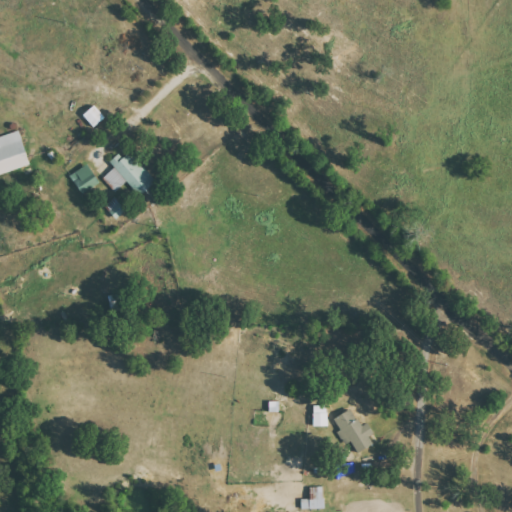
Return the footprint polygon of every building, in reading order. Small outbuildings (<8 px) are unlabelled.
[(0,136),(0,174),(30,165),(20,131),(0,136)] [(127,180),(140,196),(157,181),(131,152),(122,159),(118,155),(110,162),(115,167),(103,177),(115,191),(127,180)] [(71,174),(82,194),(100,184),(89,164),(71,174)] [(105,205),(117,219),(126,210),(115,197),(105,205)] [(358,452),(377,442),(367,423),(362,425),(352,408),(332,419),(348,445),(353,442),(358,452)] [(311,498),(301,498),(301,508),(325,508),(324,486),(311,486),(311,498)]
